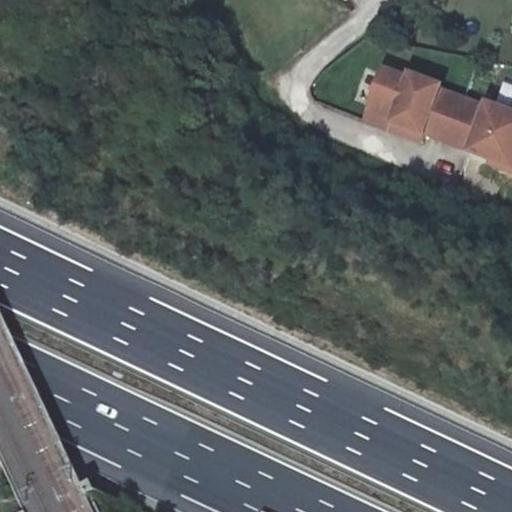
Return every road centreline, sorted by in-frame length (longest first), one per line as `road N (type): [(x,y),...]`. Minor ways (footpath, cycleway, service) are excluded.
road 1 (motorway): [(511,506),(0,262)]
road 2 (motorway): [(0,370),(295,511)]
road 3 (residential): [(382,143),(305,109),(284,83),(383,0)]
